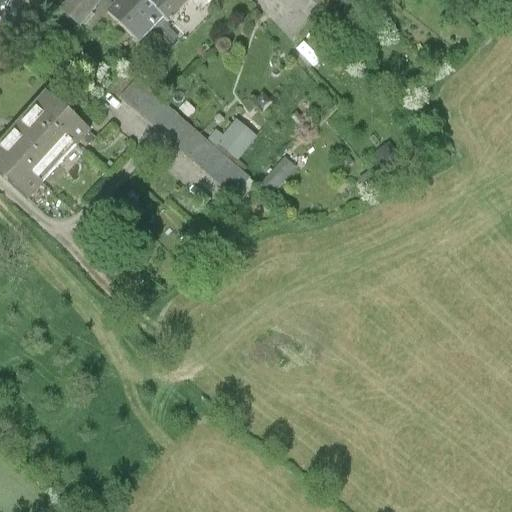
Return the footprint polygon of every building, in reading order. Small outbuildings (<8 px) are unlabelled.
[(101,7),(91,0),(72,0),(60,16),(81,32),(101,7)] [(138,48),(156,31),(162,24),(137,0),(126,0),(108,19),(138,48)] [(178,8),(169,0),(137,0),(162,24),(165,22),(178,8)] [(169,0),(178,8),(165,22),(171,28),(198,0),(199,0),(210,10),(220,0),(219,0),(169,0)] [(303,0),(320,13),(330,0),(303,0)] [(156,31),(173,48),(182,39),(171,28),(165,22),(162,24),(156,31)] [(207,143),(134,77),(114,98),(232,204),(252,183),(237,170),(207,143)] [(91,141),(48,102),(0,154),(0,180),(30,208),(91,141)] [(237,170),(259,145),(236,125),(222,140),(215,134),(207,143),(237,170)] [(286,162),(260,188),(272,200),(298,174),(286,162)]
